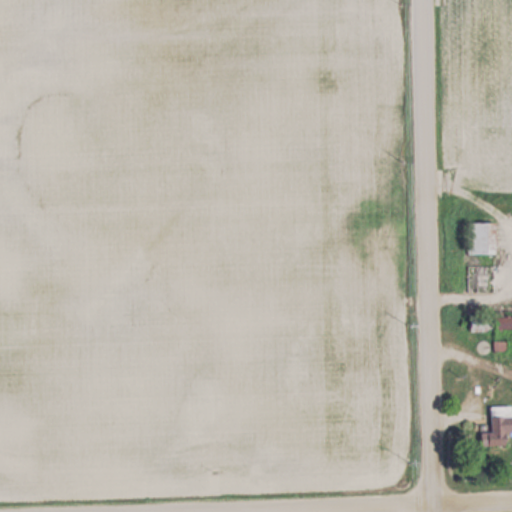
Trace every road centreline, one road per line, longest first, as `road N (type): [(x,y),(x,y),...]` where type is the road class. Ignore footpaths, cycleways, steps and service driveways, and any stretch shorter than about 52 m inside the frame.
road 1 (residential): [(427,511),(417,0)]
road 2 (residential): [(511,503),(266,511)]
